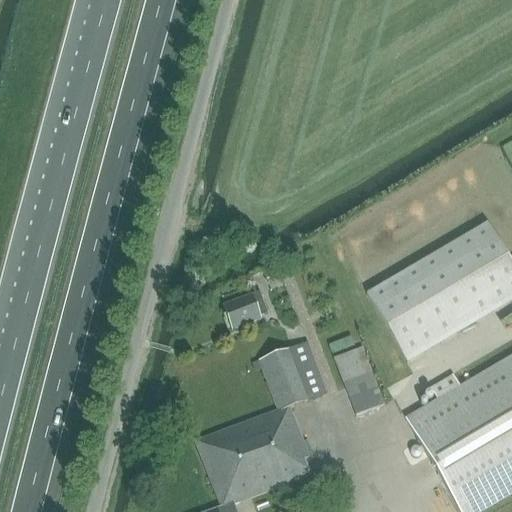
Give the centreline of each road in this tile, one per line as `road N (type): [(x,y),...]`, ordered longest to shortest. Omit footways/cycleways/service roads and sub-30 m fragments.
road 1 (motorway): [(27,511),(163,0)]
road 2 (unclassified): [(94,511),(228,0)]
road 3 (motorway): [(104,0),(0,402)]
